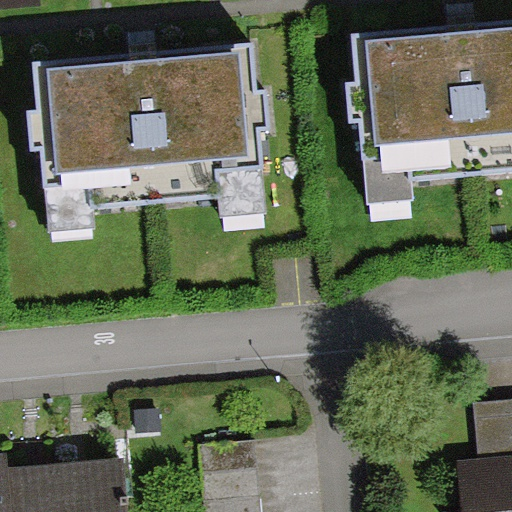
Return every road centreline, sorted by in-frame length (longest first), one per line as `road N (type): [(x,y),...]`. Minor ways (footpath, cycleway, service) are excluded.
road 1 (residential): [(338,327),(0,357)]
road 2 (residential): [(338,327),(353,511)]
road 3 (residential): [(511,298),(338,327)]
